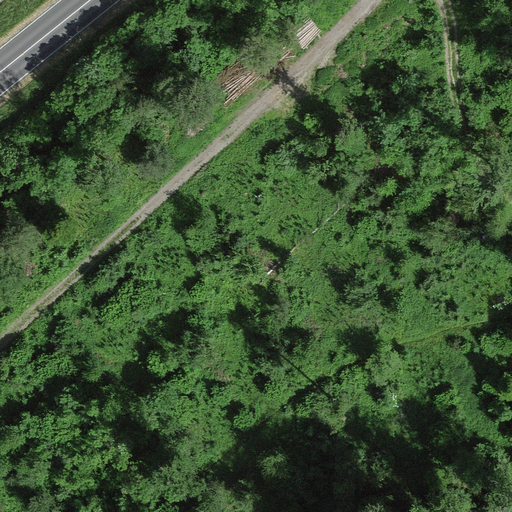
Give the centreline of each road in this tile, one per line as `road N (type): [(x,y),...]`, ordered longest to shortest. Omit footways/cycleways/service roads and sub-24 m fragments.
road 1 (track): [(0,348),(370,0)]
road 2 (track): [(444,0),(468,136),(511,196)]
